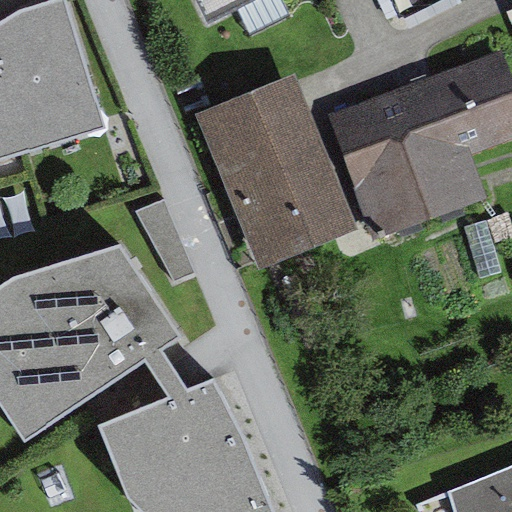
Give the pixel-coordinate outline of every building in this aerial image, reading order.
[(0,165),(130,127),(92,0),(85,0),(43,10),(0,37),(0,36),(0,165)] [(209,0),(225,33),(291,0),(209,0)] [(511,57),(346,116),(391,243),(501,204),(484,157),(511,146),(511,57)] [(303,71),(202,110),(263,270),(364,232),(303,71)] [(169,198),(145,208),(175,279),(199,269),(169,198)] [(41,278),(0,303),(0,365),(53,445),(171,361),(197,399),(126,429),(152,497),(166,511),(298,511),(271,438),(238,379),(215,394),(188,348),(207,334),(144,245),(41,278)] [(511,511),(511,475),(460,496),(466,511),(511,511)]
